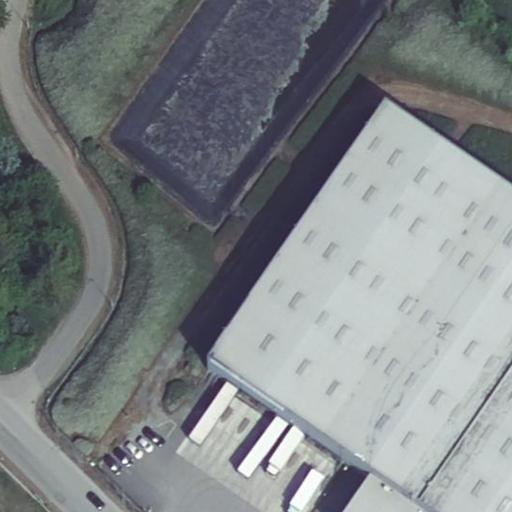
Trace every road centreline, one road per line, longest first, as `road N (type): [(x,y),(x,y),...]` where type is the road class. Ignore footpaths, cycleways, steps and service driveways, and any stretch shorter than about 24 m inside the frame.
road 1 (residential): [(0,417),(77,327),(95,293),(100,258),(77,189),(14,99),(7,63),(15,0)]
road 2 (unclassified): [(0,417),(94,511)]
